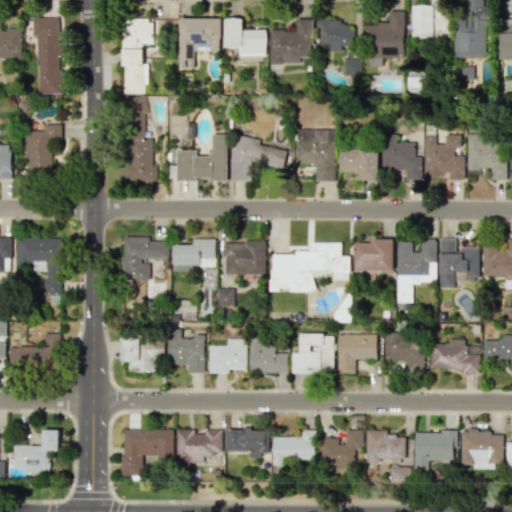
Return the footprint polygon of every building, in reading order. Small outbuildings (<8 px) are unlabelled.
[(453,57),(487,58),(487,0),(465,0),(466,12),(454,11),(453,57)] [(412,6),(412,37),(448,37),(447,5),(412,6)] [(404,11),(389,10),(388,23),(362,23),(362,39),(370,39),(369,66),(382,66),(382,57),(404,57),(404,11)] [(37,93),(59,93),(58,17),(31,17),(31,35),(36,35),(37,93)] [(221,18),(179,18),(179,65),(194,65),(195,50),(220,51),(221,18)] [(266,55),(267,29),(242,29),(242,18),(225,18),(224,47),(239,48),(239,55),(266,55)] [(270,30),(270,63),(301,63),(301,56),(313,56),(312,18),(295,18),(296,29),(270,30)] [(121,19),(122,94),(146,93),(146,64),(143,64),(143,44),(153,44),(153,19),(121,19)] [(317,45),(329,45),(329,51),(342,51),(342,45),(351,46),(351,21),(317,20),(317,45)] [(0,59),(20,60),(21,29),(0,29),(0,59)] [(360,75),(360,59),(344,59),(344,74),(360,75)] [(473,66),(461,66),(460,74),(467,74),(467,79),(473,79),(473,66)] [(426,77),(409,76),(408,92),(426,92),(426,77)] [(123,181),(156,181),(157,166),(152,166),(152,138),(145,138),(145,96),(124,96),(123,181)] [(61,124),(43,124),(43,130),(23,130),(23,158),(28,158),(28,174),(51,174),(51,142),(61,142),(61,124)] [(298,164),(316,163),(317,181),(337,180),(335,129),(297,130),(298,164)] [(179,150),(178,179),(228,180),(229,134),(214,133),(214,156),(198,155),(198,150),(179,150)] [(421,156),(415,156),(415,142),(397,143),(397,134),(382,135),(383,170),(405,170),(405,179),(422,178),(421,156)] [(467,169),(491,169),(491,179),(503,179),(504,142),(481,142),(481,134),(467,134),(467,169)] [(424,135),(424,174),(448,174),(448,179),(464,179),(464,156),(454,156),(454,147),(460,147),(460,135),(445,135),(445,144),(435,143),(435,135),(424,135)] [(251,182),(256,161),(285,167),(289,148),(238,137),(230,178),(251,182)] [(0,179),(10,179),(11,144),(0,143),(0,179)] [(359,180),(379,180),(380,148),(341,146),(340,172),(360,172),(359,180)] [(0,270),(10,271),(10,236),(0,236),(0,270)] [(150,280),(150,260),(166,260),(166,240),(149,240),(149,236),(122,236),(122,279),(150,280)] [(174,269),(216,269),(216,238),(193,238),(193,244),(174,244),(174,269)] [(394,239),(372,238),(372,242),(355,242),(355,270),(394,270),(394,239)] [(397,302),(412,302),(413,282),(436,282),(436,238),(421,238),(421,252),(412,252),(412,241),(397,241),(397,302)] [(439,287),(454,287),(454,272),(467,272),(467,279),(478,279),(479,247),(456,247),(457,239),(440,238),(439,287)] [(511,275),(511,238),(507,239),(506,250),(496,250),(496,244),(482,244),(482,275),(511,275)] [(226,241),(225,273),(267,274),(267,242),(226,241)] [(273,253),(272,291),(281,291),(281,287),(291,288),(291,291),(316,292),(316,274),(335,275),(335,279),(351,279),(351,256),(343,255),(343,242),(312,242),(312,251),(298,250),(298,254),(273,253)] [(219,305),(235,305),(236,288),(220,288),(219,305)] [(204,336),(181,337),(181,329),(167,329),(168,364),(187,364),(187,373),(204,372),(204,336)] [(59,333),(43,333),(43,346),(8,346),(8,366),(59,365),(59,333)] [(300,334),(300,352),(292,352),(293,373),(335,372),(335,333),(300,334)] [(338,373),(356,373),(356,358),(378,359),(378,334),(339,333),(338,373)] [(483,339),(483,359),(510,359),(510,374),(511,373),(511,334),(501,335),(501,339),(483,339)] [(425,372),(425,352),(421,352),(421,336),(385,336),(385,360),(406,360),(406,372),(425,372)] [(228,345),(210,345),(209,372),(231,373),(231,369),(247,369),(247,339),(228,339),(228,345)] [(289,353),(275,353),(275,339),(250,339),(251,372),(289,372),(289,353)] [(463,369),(463,373),(479,374),(480,346),(465,345),(465,339),(449,339),(449,344),(431,343),(431,368),(463,369)] [(121,340),(121,370),(156,371),(156,361),(163,361),(164,341),(121,340)] [(226,428),(226,451),(249,451),(249,458),(260,458),(260,453),(268,453),(269,429),(226,428)] [(122,475),(144,475),(144,463),(173,463),(173,430),(122,429),(122,475)] [(176,430),(176,466),(190,466),(190,462),(202,462),(202,455),(220,455),(220,429),(203,429),(203,434),(193,434),(193,430),(176,430)] [(58,430),(42,430),(42,445),(13,444),(12,467),(24,467),(24,474),(49,474),(49,451),(58,451),(58,430)] [(273,462),(315,463),(316,430),(302,430),(302,436),(273,436),(273,462)] [(363,430),(343,430),(343,438),(320,438),(320,469),(355,469),(355,449),(363,449),(363,430)] [(407,458),(406,435),(388,435),(388,430),(366,430),(367,462),(380,462),(380,459),(407,458)] [(503,430),(461,431),(461,465),(472,465),(472,469),(503,468),(503,430)] [(415,431),(415,471),(429,471),(428,461),(453,461),(453,447),(457,447),(457,431),(415,431)] [(390,481),(410,481),(411,466),(391,466),(390,481)]
